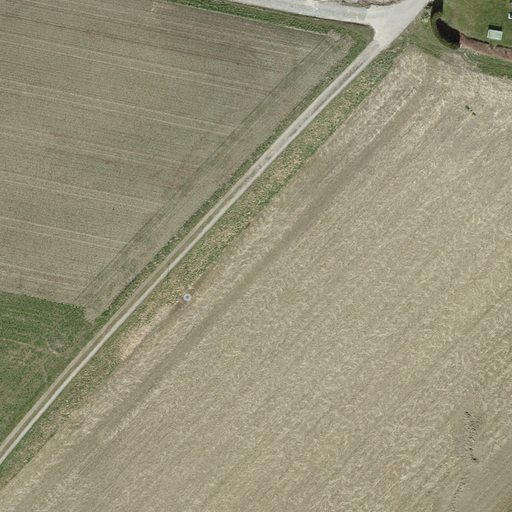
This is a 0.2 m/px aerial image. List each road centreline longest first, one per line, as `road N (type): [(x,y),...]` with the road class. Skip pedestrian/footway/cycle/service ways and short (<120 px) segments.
road 1 (track): [(0,465),(402,24)]
road 2 (track): [(278,0),(402,24)]
